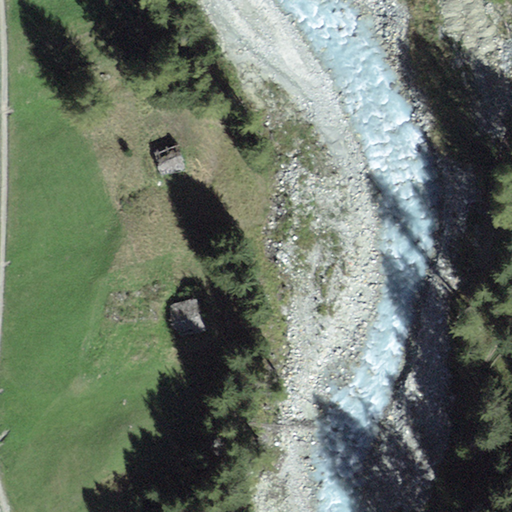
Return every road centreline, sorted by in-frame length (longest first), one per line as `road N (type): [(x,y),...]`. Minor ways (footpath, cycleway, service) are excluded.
road 1 (track): [(462,0),(492,294),(459,401),(468,511)]
road 2 (track): [(0,29),(0,234)]
